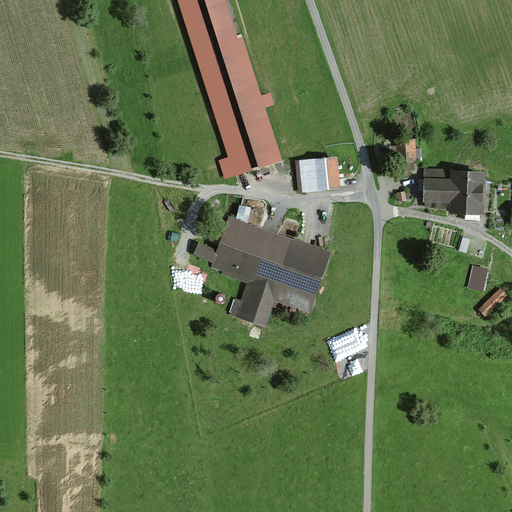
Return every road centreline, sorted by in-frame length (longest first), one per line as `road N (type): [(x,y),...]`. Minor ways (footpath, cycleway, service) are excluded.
road 1 (unclassified): [(369,511),(380,212),(310,0)]
road 2 (track): [(208,190),(0,155)]
road 3 (track): [(380,212),(461,226),(511,253)]
